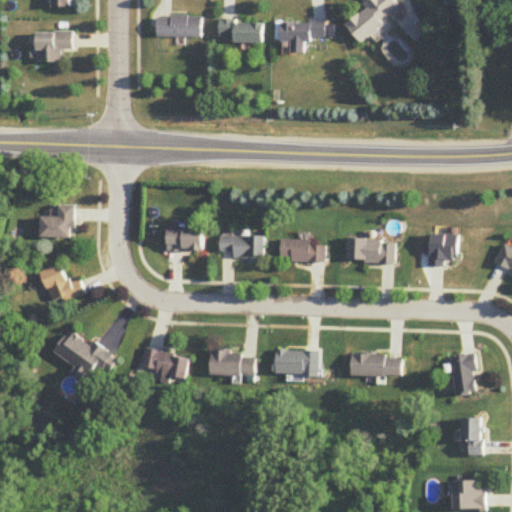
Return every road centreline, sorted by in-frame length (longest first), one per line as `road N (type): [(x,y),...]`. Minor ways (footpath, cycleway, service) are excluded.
road 1 (residential): [(121,148),(121,245),(141,289),(191,305),(457,313),(511,328)]
road 2 (tertiary): [(0,143),(511,154)]
road 3 (residential): [(121,148),(118,0)]
